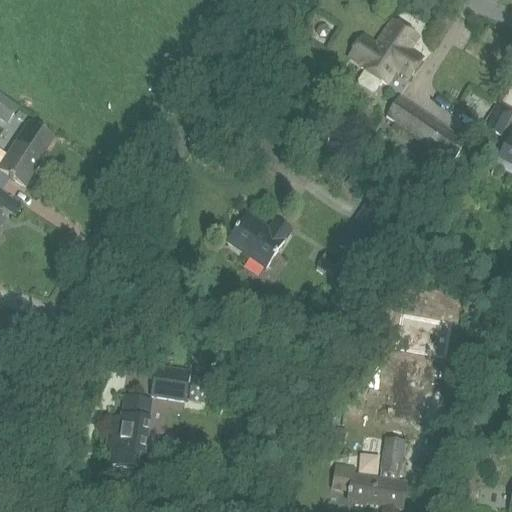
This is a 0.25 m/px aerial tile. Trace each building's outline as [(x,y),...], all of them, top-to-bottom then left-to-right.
[(386,86),(396,71),(409,81),(417,69),(403,60),(417,38),(392,21),(375,47),(362,39),(349,58),(362,67),(361,69),(386,86)] [(0,122),(6,126),(17,108),(0,96),(0,122)] [(466,143),(399,98),(385,118),(393,124),(388,130),(405,142),(410,136),(451,164),(466,143)] [(500,138),(511,113),(511,111),(496,104),(483,130),(500,138)] [(0,171),(24,187),(34,172),(32,170),(53,140),(29,124),(0,168),(0,171)] [(511,134),(496,166),(511,174),(511,134)] [(0,192),(0,206),(14,216),(21,206),(0,192)] [(388,230),(361,212),(333,254),(360,272),(388,230)] [(251,253),(268,265),(291,231),(275,221),(268,232),(244,215),(225,243),(248,258),(251,253)] [(359,276),(325,253),(316,268),(349,290),(359,276)] [(453,325),(403,316),(397,350),(446,359),(453,325)] [(193,368),(192,377),(211,380),(212,371),(193,368)] [(184,403),(189,374),(155,369),(151,399),(184,403)] [(122,422),(111,420),(108,444),(113,445),(110,466),(134,470),(136,454),(142,455),(150,403),(125,399),(122,422)] [(384,440),(378,473),(400,476),(403,456),(404,456),(406,444),(403,444),(406,427),(388,424),(385,440),(384,440)] [(337,445),(340,431),(327,428),(325,443),(337,445)] [(396,511),(400,511),(405,486),(352,477),(353,470),(335,467),(331,491),(347,493),(346,499),(348,499),(347,504),(351,504),(351,506),(364,508),(365,507),(396,511)]
